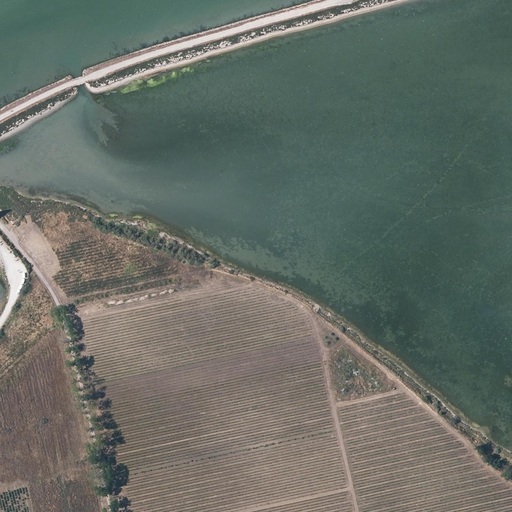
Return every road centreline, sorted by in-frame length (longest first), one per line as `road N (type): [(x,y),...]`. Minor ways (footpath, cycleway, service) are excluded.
road 1 (track): [(343,0),(153,53),(0,118)]
road 2 (track): [(0,223),(38,271),(71,335),(112,511)]
road 3 (track): [(357,511),(327,369)]
